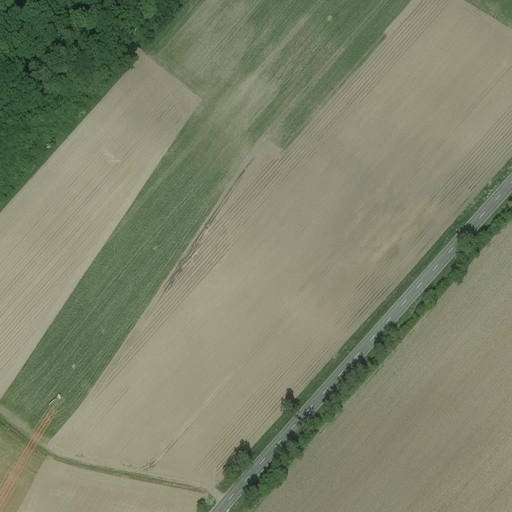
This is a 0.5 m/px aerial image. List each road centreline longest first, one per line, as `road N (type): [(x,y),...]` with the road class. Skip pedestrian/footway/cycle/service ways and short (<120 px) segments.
road 1 (tertiary): [(511,182),(219,511)]
road 2 (track): [(227,502),(203,488),(60,459),(25,441)]
